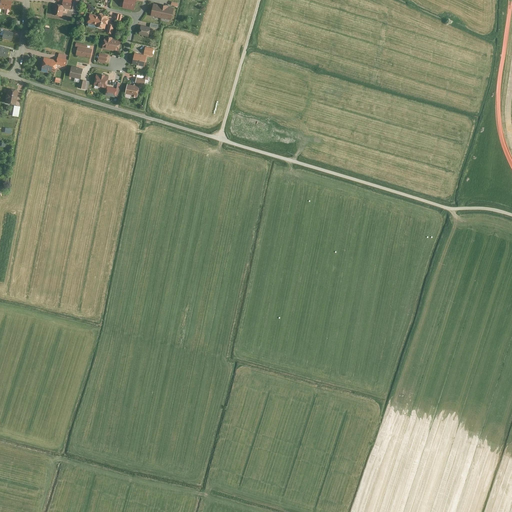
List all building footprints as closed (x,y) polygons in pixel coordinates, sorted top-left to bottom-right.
[(0,0),(0,7),(5,9),(4,14),(9,15),(11,1),(0,0)] [(135,0),(124,0),(123,7),(134,9),(135,0)] [(55,2),(53,15),(62,17),(64,8),(70,10),(72,4),(63,2),(62,4),(55,2)] [(159,5),(153,4),(151,15),(171,19),(174,8),(168,6),(168,5),(160,3),(159,5)] [(98,15),(90,14),(88,22),(97,24),(97,26),(105,27),(106,22),(108,22),(109,18),(107,17),(108,15),(99,13),(98,15)] [(141,25),(139,32),(149,34),(151,27),(141,25)] [(2,38),(12,40),(13,32),(3,30),(2,38)] [(105,36),(103,47),(113,49),(114,48),(119,49),(121,40),(112,39),(113,36),(107,35),(106,37),(105,36)] [(76,54),(83,56),(83,54),(90,56),(92,49),(86,47),(78,46),(76,54)] [(145,46),(144,52),(151,54),(153,48),(145,46)] [(0,55),(7,57),(8,49),(0,47),(0,55)] [(146,55),(135,52),(132,62),(144,65),(146,55)] [(42,69),(55,71),(57,64),(57,60),(44,57),(42,69)] [(57,57),(57,60),(57,64),(65,66),(66,59),(58,57),(57,57)] [(70,75),(80,77),(82,67),(71,65),(70,75)] [(95,85),(105,87),(108,76),(105,75),(105,74),(100,73),(100,74),(97,73),(95,85)] [(80,79),(78,87),(84,88),(86,80),(80,79)] [(134,83),(134,84),(127,83),(125,92),(131,93),(131,96),(137,97),(139,84),(134,83)] [(115,96),(117,88),(107,86),(105,95),(115,97),(115,96)] [(7,89),(5,102),(15,104),(18,90),(7,89)]
